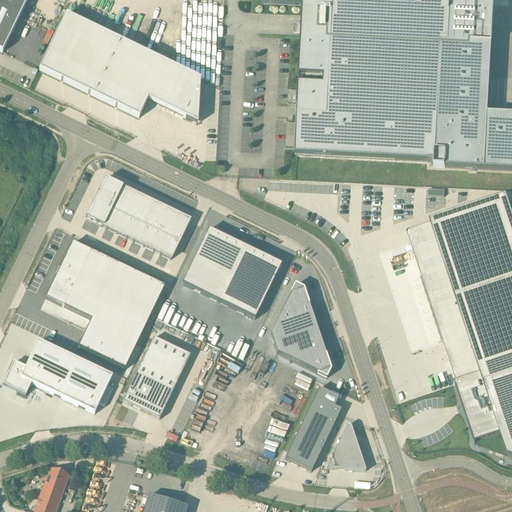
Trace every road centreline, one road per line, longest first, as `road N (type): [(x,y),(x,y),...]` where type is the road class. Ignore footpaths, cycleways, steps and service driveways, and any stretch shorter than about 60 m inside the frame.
road 1 (tertiary): [(400,473),(325,256),(86,133)]
road 2 (unclassified): [(358,505),(250,487),(105,440),(0,460)]
road 3 (unclassified): [(0,307),(86,133)]
